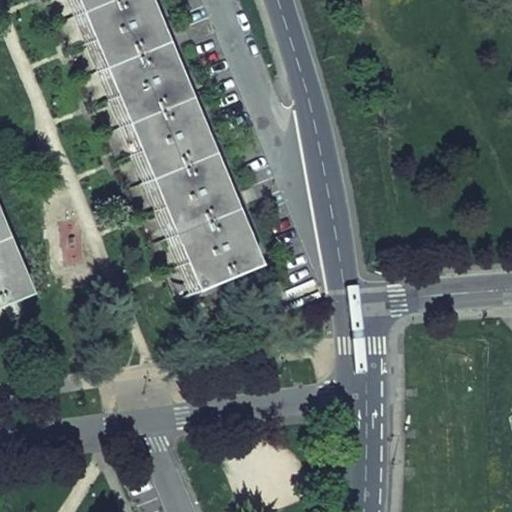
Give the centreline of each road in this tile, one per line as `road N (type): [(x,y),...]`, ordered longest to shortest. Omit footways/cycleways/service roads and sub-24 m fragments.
road 1 (residential): [(216,0),(261,112),(333,211)]
road 2 (residential): [(360,387),(144,425)]
road 3 (tertiary): [(278,0),(310,98),(333,211)]
road 4 (residential): [(511,290),(349,304)]
road 5 (residential): [(144,425),(0,445)]
road 6 (tertiary): [(360,387),(355,511)]
